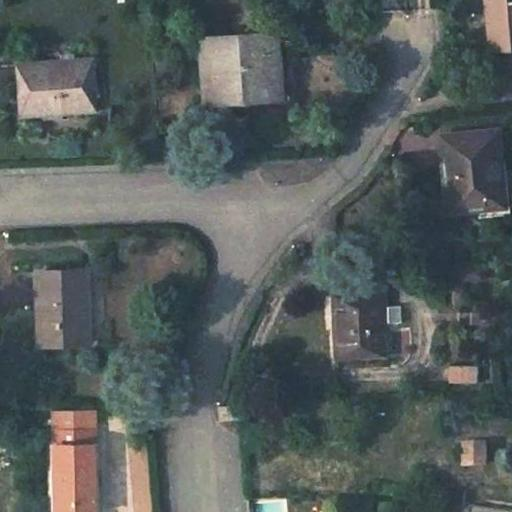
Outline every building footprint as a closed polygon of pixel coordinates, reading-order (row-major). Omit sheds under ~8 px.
[(511,0),(483,0),(489,49),(511,46),(511,0)] [(199,102),(221,101),(220,93),(259,92),(257,55),(271,54),(270,35),(196,39),(199,102)] [(220,93),(221,101),(274,98),(271,54),(257,55),(259,92),(220,93)] [(87,61),(13,65),(16,116),(90,111),(87,61)] [(439,135),(446,211),(503,206),(495,130),(439,135)] [(34,272),(37,344),(86,342),(83,270),(34,272)] [(331,298),(334,361),(386,358),(382,294),(331,298)] [(217,421),(237,420),(235,405),(216,406),(217,421)] [(51,410),(54,511),(96,511),(93,409),(51,410)] [(462,465),(482,464),(481,445),(462,446),(462,465)]
